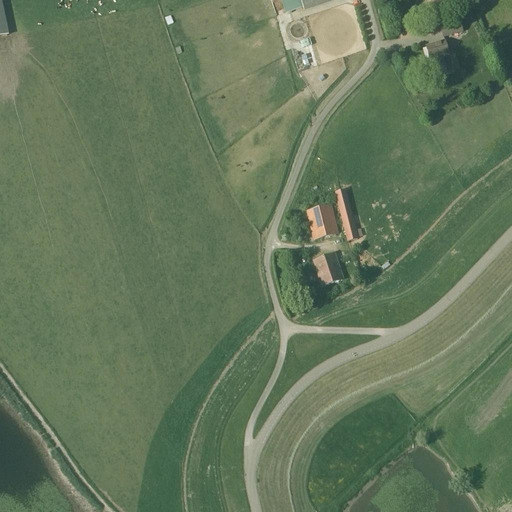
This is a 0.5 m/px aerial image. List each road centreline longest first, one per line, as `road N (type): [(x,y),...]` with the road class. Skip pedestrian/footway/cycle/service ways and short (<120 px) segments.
road 1 (unclassified): [(284,324),(266,258),(318,124),(377,47),(366,0)]
road 2 (unclassified): [(398,335),(318,369),(286,398),(248,463)]
road 3 (unclassified): [(511,232),(444,302),(398,335)]
road 4 (unclassified): [(248,463),(250,423),(277,366),(284,324)]
